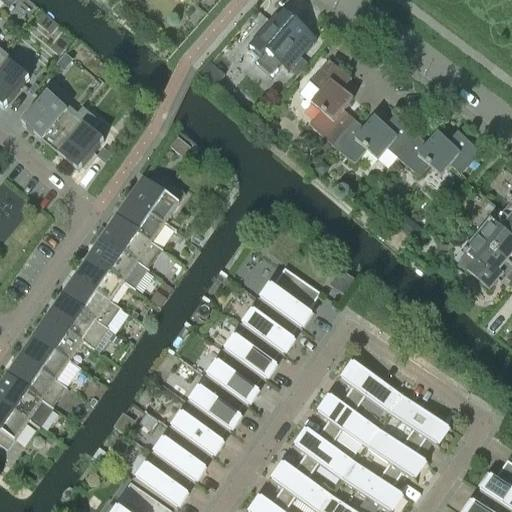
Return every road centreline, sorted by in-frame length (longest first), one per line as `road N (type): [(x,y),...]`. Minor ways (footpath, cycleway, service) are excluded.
road 1 (residential): [(424,511),(481,419),(347,332),(218,511)]
road 2 (residential): [(0,327),(21,325),(84,235),(86,216),(76,202),(21,153)]
road 3 (residential): [(511,123),(405,42)]
